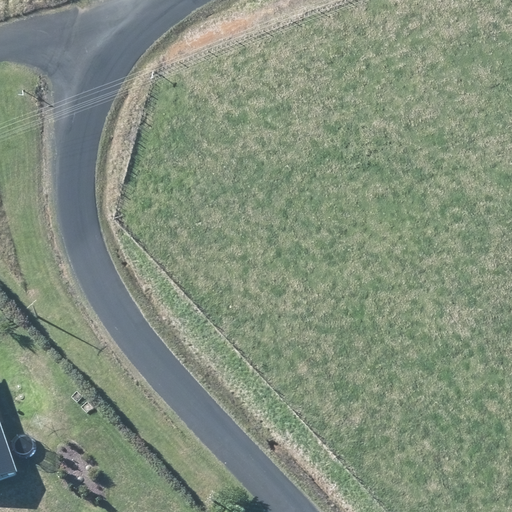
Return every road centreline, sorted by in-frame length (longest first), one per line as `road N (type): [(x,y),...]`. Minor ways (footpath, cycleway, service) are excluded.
road 1 (unclassified): [(128,69),(100,126),(95,229),(123,292),(297,511)]
road 2 (unclassified): [(128,69),(0,58)]
